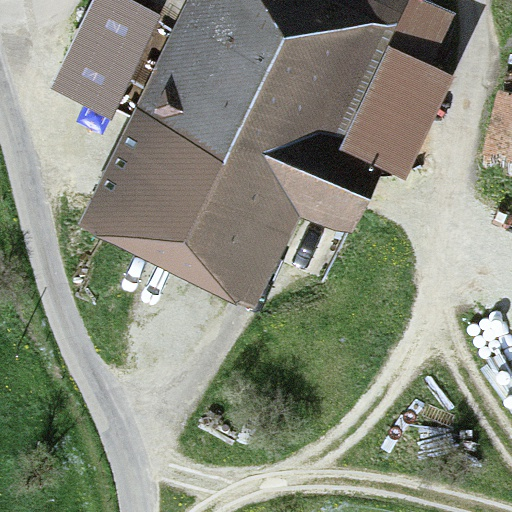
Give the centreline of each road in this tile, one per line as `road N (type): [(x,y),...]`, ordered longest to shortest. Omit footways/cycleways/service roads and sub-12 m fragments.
road 1 (unclassified): [(138,511),(115,426),(58,299),(0,88)]
road 2 (track): [(496,511),(323,479),(240,492),(206,511)]
